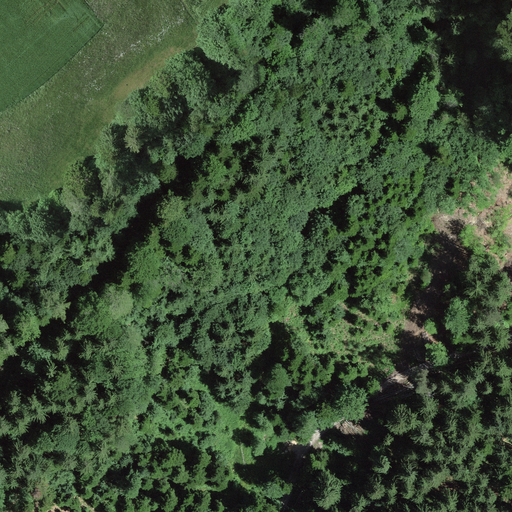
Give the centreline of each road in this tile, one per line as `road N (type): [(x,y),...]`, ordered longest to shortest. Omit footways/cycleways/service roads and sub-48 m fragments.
road 1 (track): [(229,511),(270,322),(311,221),(365,155),(378,0)]
road 2 (track): [(0,370),(112,250),(183,154),(240,109),(274,46),(319,0)]
road 3 (track): [(274,46),(126,140),(75,206),(0,233)]
road 4 (track): [(278,511),(305,444),(384,385),(511,334)]
road 5 (track): [(511,498),(481,488),(408,493),(319,511)]
road 6 (track): [(171,511),(239,490),(305,444)]
